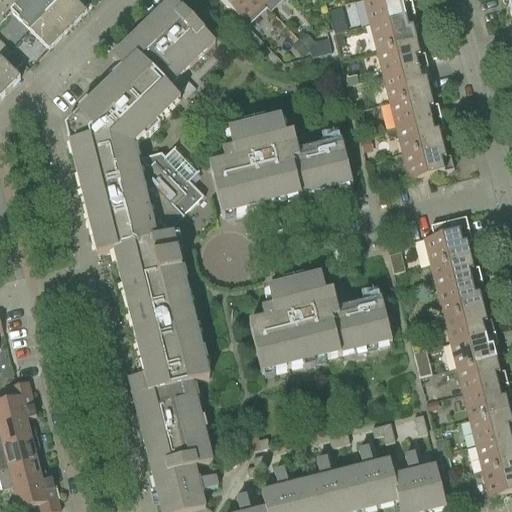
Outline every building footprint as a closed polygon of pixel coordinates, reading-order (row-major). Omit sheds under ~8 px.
[(23,0),(10,14),(29,33),(48,14),(34,0),(23,0)] [(34,0),(48,14),(61,0),(34,0)] [(72,0),(61,0),(48,14),(67,33),(86,14),(72,0)] [(218,0),(244,26),(263,7),(256,0),(218,0)] [(404,0),(371,0),(363,2),(370,28),(414,17),(411,4),(406,5),(404,0)] [(511,0),(500,0),(503,9),(508,7),(511,21),(511,20),(511,0)] [(77,117),(64,129),(69,146),(93,243),(97,259),(103,257),(106,256),(113,254),(129,317),(130,324),(140,363),(142,371),(144,379),(138,380),(128,383),(152,480),(194,470),(212,465),(209,456),(208,450),(192,386),(208,382),(177,255),(172,238),(172,237),(171,232),(170,230),(182,218),(202,199),(188,185),(197,175),(174,151),(165,160),(161,156),(156,158),(136,163),(133,148),(143,138),(146,141),(160,128),(156,125),(180,103),(182,101),(184,103),(188,99),(195,92),(186,82),(181,78),(214,45),(187,17),(171,1),(155,17),(112,59),(119,67),(123,71),(112,83),(111,84),(105,90),(77,117)] [(67,33),(48,14),(29,33),(48,52),(67,33)] [(414,17),(370,28),(376,54),(416,44),(412,30),(417,29),(414,17)] [(298,57),(331,53),(330,38),(296,42),(298,57)] [(13,56),(0,43),(0,56),(6,62),(13,56)] [(416,44),(376,54),(383,80),(427,69),(424,56),(419,58),(416,44)] [(22,65),(13,56),(6,62),(15,71),(22,65)] [(0,101),(20,81),(0,62),(0,101)] [(427,69),(383,80),(389,106),(429,96),(425,83),(430,81),(427,69)] [(345,80),(347,89),(346,90),(347,93),(359,90),(356,78),(345,80)] [(429,96),(389,106),(396,131),(440,120),(437,107),(432,109),(429,96)] [(440,120),(396,131),(402,157),(442,147),(438,134),(443,133),(440,120)] [(209,168),(222,219),(224,219),(223,217),(232,215),(233,217),(263,209),(264,209),(263,207),(284,202),(284,204),(301,200),(298,191),(307,189),(309,197),(326,193),(326,191),(335,189),(335,191),(352,187),(341,143),(297,154),(293,137),(285,139),(281,121),(264,125),(265,127),(244,132),(244,130),(227,134),(232,152),(222,155),(224,164),(209,168)] [(442,147),(402,157),(409,184),(453,172),(450,159),(445,160),(442,147)] [(433,239),(424,242),(423,242),(430,268),(470,259),(466,245),(471,244),(465,220),(444,226),(446,236),(433,239)] [(446,236),(444,226),(430,229),(432,236),(433,239),(446,236)] [(470,259),(430,268),(436,294),(481,283),(478,270),(473,272),(470,259)] [(403,268),(391,271),(393,278),(404,275),(403,268)] [(249,326),(261,378),(263,377),(263,375),(272,373),(272,375),(303,367),(303,365),(323,360),(324,362),(355,354),(354,352),(374,347),(375,349),(391,345),(381,301),(347,310),(343,292),(332,295),(331,288),(323,290),(320,279),(304,283),(304,285),(284,290),(284,288),(267,292),(272,310),(261,313),(264,322),(249,326)] [(481,283),(436,294),(443,320),(483,310),(479,297),(484,295),(481,283)] [(483,310),(443,320),(450,346),(494,335),(491,323),(486,324),(483,310)] [(494,335),(450,346),(456,372),(496,362),(492,349),(497,348),(494,335)] [(496,362),(456,372),(462,398),(507,387),(504,374),(499,375),(496,362)] [(420,367),(423,380),(436,377),(433,364),(420,367)] [(0,404),(0,427),(26,421),(26,422),(36,420),(27,385),(4,391),(7,403),(0,404)] [(507,387),(462,398),(469,423),(508,413),(505,400),(510,399),(507,387)] [(508,413),(469,423),(475,449),(511,439),(511,426),(508,413)] [(422,419),(413,421),(418,439),(427,437),(422,419)] [(0,427),(0,450),(37,441),(34,431),(29,433),(26,422),(26,421),(0,427)] [(390,427),(371,432),(374,441),(383,439),(385,448),(394,445),(390,427)] [(256,435),(246,437),(250,453),(253,455),(269,451),(267,442),(258,444),(256,435)] [(347,438),(329,442),(331,452),(349,447),(347,438)] [(511,439),(475,449),(482,475),(511,466),(511,439)] [(37,441),(0,450),(0,472),(36,463),(33,452),(39,451),(37,441)] [(443,443),(435,445),(438,458),(446,456),(443,443)] [(243,448),(233,450),(235,458),(227,461),(229,470),(239,468),(237,459),(245,457),(243,448)] [(304,448),(286,453),(288,462),(307,458),(304,448)] [(404,456),(408,472),(418,469),(415,454),(404,456)] [(262,459),(252,461),(254,470),(246,472),(248,481),(258,479),(255,470),(264,468),(262,459)] [(319,476),(330,475),(329,459),(318,460),(319,476)] [(36,463),(0,472),(0,486),(2,495),(12,492),(47,483),(47,482),(45,473),(39,475),(36,463)] [(389,464),(346,474),(355,511),(373,511),(391,508),(392,511),(401,511),(394,480),(393,480),(389,464)] [(511,466),(482,475),(488,501),(511,495),(511,466)] [(435,469),(394,480),(401,511),(443,511),(446,511),(435,469)] [(451,469),(441,471),(445,484),(454,482),(451,469)] [(194,470),(152,480),(160,511),(206,511),(204,510),(194,470)] [(355,511),(346,474),(303,485),(309,511),(355,511)] [(12,492),(17,511),(22,511),(34,509),(34,511),(59,511),(51,481),(47,482),(47,483),(12,492)] [(261,496),(264,511),(309,511),(303,485),(261,496)]
